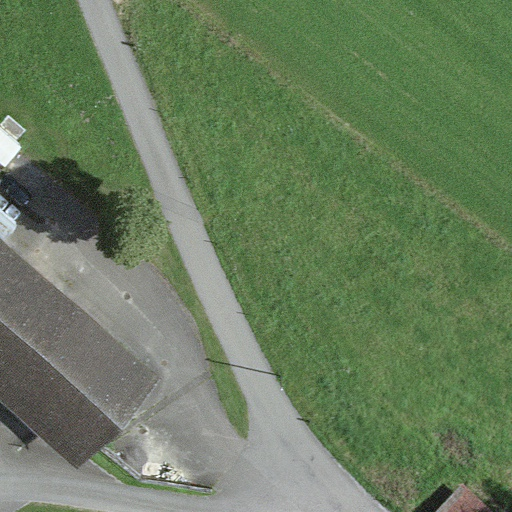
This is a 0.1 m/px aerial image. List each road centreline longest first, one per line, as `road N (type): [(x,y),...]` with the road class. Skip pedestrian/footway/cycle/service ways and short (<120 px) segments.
road 1 (unclassified): [(94,0),(269,403),(355,511)]
road 2 (track): [(0,490),(41,487),(244,511)]
